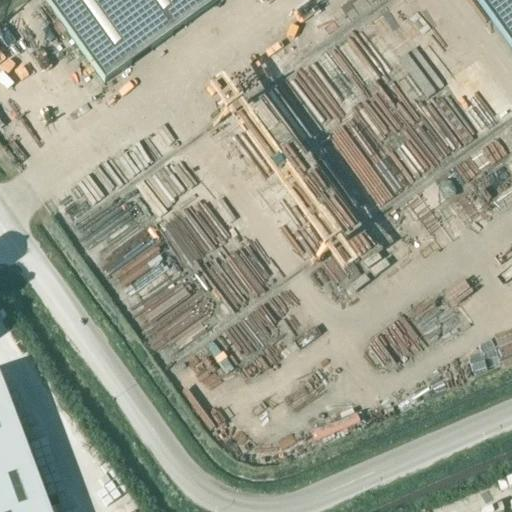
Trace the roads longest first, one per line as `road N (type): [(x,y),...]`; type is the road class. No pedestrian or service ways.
road 1 (secondary): [(0,212),(190,483),(250,511)]
road 2 (secondary): [(261,511),(292,507),(511,413)]
